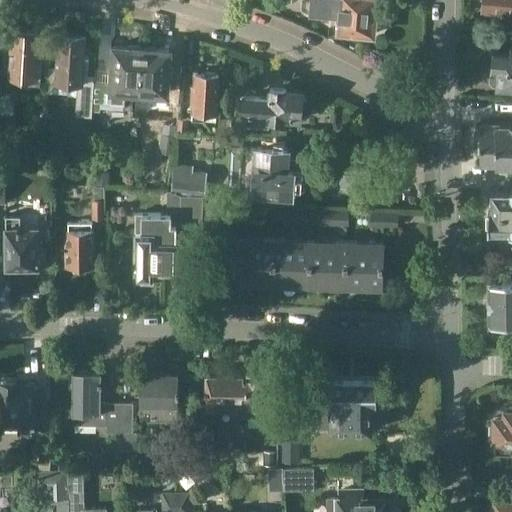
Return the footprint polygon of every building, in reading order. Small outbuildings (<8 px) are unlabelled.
[(351,32),(365,33),(374,34),(376,15),(372,15),(373,0),(302,0),(302,8),(315,14),(339,16),(339,26),(351,27),(351,32)] [(511,0),(482,0),(482,9),(484,9),(485,13),(493,14),(494,10),(511,11),(511,0)] [(9,51),(8,79),(24,80),(24,86),(40,87),(42,55),(38,55),(39,32),(28,31),(28,30),(24,26),(18,26),(13,29),(13,30),(12,30),(11,51),(9,51)] [(92,118),(92,107),(94,82),(94,75),(89,75),(89,60),(84,60),(85,39),(80,39),(80,36),(64,35),(64,38),(58,37),(57,67),(49,66),(48,93),(56,93),(56,83),(78,84),(77,118),(92,118)] [(125,93),(139,94),(142,47),(114,45),(112,83),(94,82),(92,107),(125,109),(125,93)] [(170,49),(142,47),(139,94),(167,96),(170,49)] [(511,51),(511,53),(495,51),(494,66),(491,70),(490,81),(494,84),(498,85),(498,86),(504,86),(506,88),(511,89),(511,88),(511,51)] [(218,111),(219,73),(202,73),(202,77),(196,76),(195,84),(193,84),(192,106),(195,106),(194,119),(205,119),(205,111),(218,111)] [(242,95),(240,120),(278,123),(278,118),(282,118),(282,119),(284,119),(299,120),(299,113),(302,113),(305,112),(306,100),(304,98),(301,98),(301,97),(295,96),(295,94),(287,93),(287,89),(271,87),(270,97),(242,95)] [(176,138),(177,129),(179,118),(180,108),(166,107),(163,136),(176,138)] [(179,118),(177,129),(188,131),(189,118),(179,118)] [(511,164),(511,123),(480,123),(481,133),(478,132),(478,133),(483,138),(483,149),(478,155),(479,156),(480,154),(480,165),(511,164)] [(241,147),(238,187),(257,188),(292,191),(292,189),(302,190),(306,187),(307,174),(304,171),(294,171),(294,169),(292,169),(294,150),(287,149),(287,148),(257,146),(257,148),(241,147)] [(172,164),(169,189),(206,191),(207,172),(190,171),(192,165),(172,164)] [(95,178),(95,184),(102,184),(110,184),(110,172),(95,172),(95,178)] [(489,230),(511,229),(511,188),(511,191),(492,191),(491,209),(489,209),(489,230)] [(136,212),(136,276),(154,276),(154,269),(176,269),(177,269),(177,240),(176,240),(176,225),(181,225),(204,226),(204,195),(182,195),(181,204),(171,204),(171,213),(136,212)] [(219,225),(220,198),(207,196),(206,225),(219,225)] [(232,200),(220,198),(219,225),(231,225),(232,200)] [(103,199),(93,199),(93,218),(103,218),(103,199)] [(287,222),(288,209),(276,208),(275,222),(287,222)] [(299,223),(300,209),(288,209),(287,222),(299,223)] [(311,223),(312,209),(300,209),(299,223),(311,223)] [(323,224),(324,210),(312,209),(311,223),(323,224)] [(335,224),(336,210),(324,210),(323,224),(335,224)] [(347,224),(348,210),(336,210),(335,224),(347,224)] [(384,225),(384,212),(372,212),(371,225),(384,225)] [(397,213),(384,212),(384,225),(397,226),(397,213)] [(6,215),(7,267),(24,266),(24,269),(35,269),(35,266),(44,266),(44,247),(39,247),(38,227),(21,227),(20,215),(6,215)] [(92,221),(68,221),(68,229),(68,266),(74,266),(74,267),(87,267),(87,266),(93,266),(93,229),(92,221)] [(310,285),(311,238),(240,236),(240,240),(239,240),(237,282),(268,283),(268,284),(279,284),(310,285)] [(383,245),(383,241),(311,238),(310,285),(340,285),(340,286),(351,286),(382,287),(383,245)] [(511,282),(489,283),(489,325),(490,325),(490,335),(511,334),(511,324),(511,282)] [(247,404),(248,369),(247,369),(247,373),(245,373),(245,375),(207,374),(207,380),(205,380),(205,389),(206,389),(206,391),(207,391),(207,395),(205,395),(205,400),(207,400),(206,404),(210,407),(218,407),(222,404),(222,402),(229,403),(229,408),(247,408),(247,404)] [(248,369),(247,404),(259,404),(259,417),(270,417),(271,370),(248,369)] [(101,372),(73,371),(73,412),(97,413),(97,425),(107,425),(107,432),(116,432),(116,450),(121,450),(122,402),(100,402),(100,383),(103,383),(103,379),(101,379),(101,372)] [(176,422),(176,405),(178,405),(178,394),(180,394),(180,389),(178,389),(178,373),(176,373),(176,374),(142,373),(142,372),(140,372),(140,405),(139,422),(176,422)] [(32,432),(33,401),(36,401),(36,383),(17,383),(17,378),(2,378),(2,384),(0,383),(0,405),(2,406),(2,428),(18,428),(18,432),(32,432)] [(319,381),(319,429),(371,429),(379,429),(382,425),(382,412),(379,408),(371,408),(371,402),(375,402),(375,381),(319,381)] [(133,402),(122,402),(121,450),(133,450),(133,432),(133,402)] [(511,410),(505,410),(505,417),(495,416),(495,423),(490,423),(490,441),(494,441),(494,455),(511,455),(511,443),(511,442),(511,410)] [(37,429),(38,454),(39,454),(39,465),(52,465),(52,454),(50,454),(50,429),(37,429)] [(197,431),(197,465),(214,465),(213,431),(197,431)] [(279,438),(279,464),(298,464),(298,438),(279,438)] [(260,451),(260,464),(275,464),(276,451),(260,451)] [(117,452),(105,452),(105,468),(117,468),(117,452)] [(270,490),(283,490),(282,467),(270,468),(270,490)] [(282,467),(283,490),(315,490),(315,481),(323,475),(319,469),(315,472),(314,467),(282,467)] [(13,487),(13,474),(2,474),(2,487),(13,487)] [(388,511),(388,495),(386,495),(384,484),(365,485),(363,490),(339,490),(339,497),(328,497),(328,511),(388,511)] [(106,511),(107,507),(83,507),(83,490),(68,491),(68,511),(106,511)] [(162,511),(175,511),(175,492),(163,492),(162,511)] [(175,511),(189,511),(189,492),(175,492),(175,511)] [(68,511),(68,498),(51,499),(51,505),(29,505),(29,511),(68,511)] [(511,511),(511,499),(496,499),(496,511),(494,511),(511,511)]
